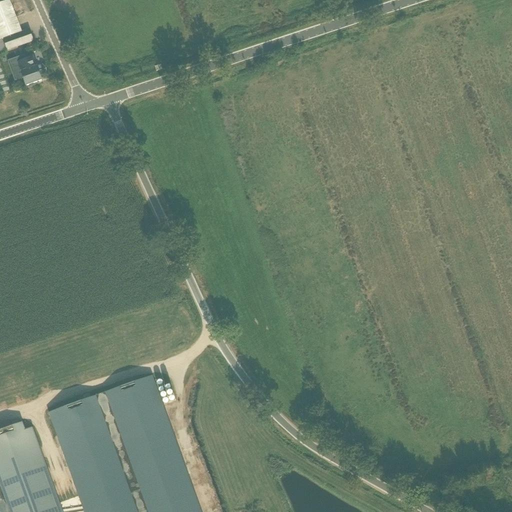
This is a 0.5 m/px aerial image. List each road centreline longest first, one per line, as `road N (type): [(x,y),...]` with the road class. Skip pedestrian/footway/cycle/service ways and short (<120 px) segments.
road 1 (unclassified): [(426,511),(317,451),(234,366),(107,100)]
road 2 (tertiary): [(107,100),(414,0)]
